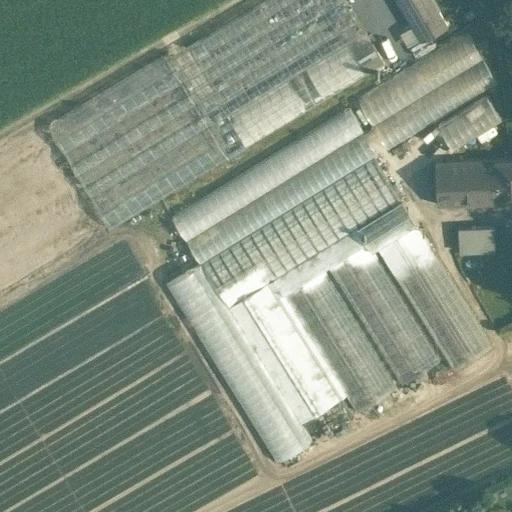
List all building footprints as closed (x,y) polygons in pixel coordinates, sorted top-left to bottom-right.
[(168,51),(48,124),(47,122),(0,149),(0,293),(384,62),(346,0),(264,0),(171,56),(168,51)] [(448,24),(433,0),(398,0),(421,39),(448,24)] [(468,28),(357,97),(387,144),(434,115),(481,86),(497,76),(468,28)] [(434,115),(452,143),(498,114),(481,86),(434,115)] [(171,212),(201,260),(378,150),(349,102),(171,212)] [(374,154),(201,261),(228,305),(273,278),(273,277),(357,226),(402,198),(374,154)] [(511,156),(495,157),(497,200),(511,199),(511,156)] [(495,157),(436,161),(438,203),(497,200),(495,157)] [(492,344),(417,222),(377,246),(453,369),(492,344)] [(493,225),(444,227),(445,251),(494,249),(493,225)] [(357,226),(273,277),(283,292),(322,267),(327,265),(366,240),(357,226)] [(440,359),(372,249),(366,240),(327,265),(401,383),(440,359)] [(396,386),(322,267),(283,292),(346,393),(347,393),(357,410),(396,386)] [(273,277),(273,278),(228,305),(301,422),(347,393),(283,292),(273,277)]
